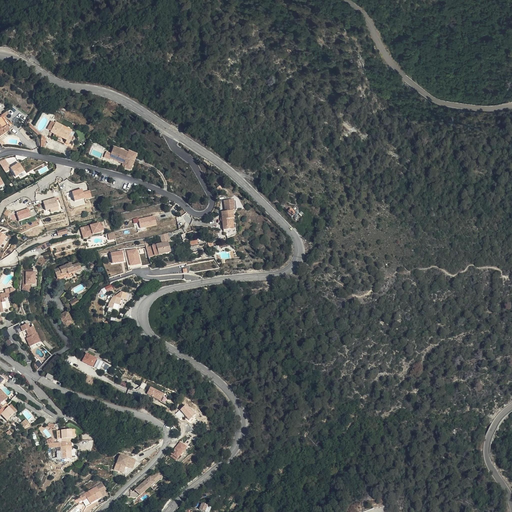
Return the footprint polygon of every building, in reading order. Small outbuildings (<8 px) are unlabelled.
[(3,111),(0,113),(0,131),(6,128),(3,124),(9,120),(3,111)] [(71,125),(55,118),(53,120),(70,128),(71,125)] [(54,129),(59,131),(67,135),(65,137),(69,139),(73,132),(69,130),(70,128),(53,120),(50,127),(54,129)] [(127,152),(112,147),(108,158),(120,163),(121,160),(124,161),(123,164),(122,167),(125,168),(126,165),(129,166),(133,156),(127,154),(127,152)] [(126,165),(125,168),(131,170),(136,153),(128,150),(127,152),(127,154),(133,156),(129,166),(126,165)] [(15,177),(25,172),(20,162),(10,167),(15,177)] [(83,188),(72,192),(75,202),(92,197),(90,190),(84,192),(83,188)] [(57,197),(43,201),(46,211),(60,206),(57,197)] [(220,212),(233,216),(233,211),(234,210),(237,210),(236,199),(223,200),(224,211),(220,212)] [(17,211),(19,220),(31,217),(30,208),(17,211)] [(299,218),(294,214),(291,217),(296,222),(299,218)] [(140,222),(141,228),(158,225),(156,215),(133,219),(134,223),(140,222)] [(228,217),(220,215),(222,230),(230,229),(229,218),(233,218),(232,218),(228,217)] [(102,222),(80,228),(82,234),(84,234),(87,236),(88,236),(97,233),(96,231),(100,230),(103,229),(102,222)] [(168,234),(158,236),(160,244),(169,242),(170,242),(168,234)] [(160,244),(152,246),(155,257),(171,253),(169,242),(160,244)] [(200,244),(190,247),(192,253),(202,250),(200,244)] [(152,246),(146,247),(148,258),(155,257),(152,246)] [(136,248),(126,251),(129,261),(130,266),(140,263),(136,248)] [(121,252),(110,255),(112,265),(124,262),(121,252)] [(81,269),(79,263),(71,265),(70,263),(65,264),(65,265),(53,268),(55,274),(67,271),(67,273),(70,272),(81,269)] [(32,273),(25,273),(26,285),(36,285),(35,273),(32,273)] [(114,289),(113,284),(102,287),(103,292),(114,289)] [(15,296),(13,287),(4,289),(4,293),(0,293),(0,312),(3,312),(2,304),(0,303),(0,302),(2,302),(5,301),(4,298),(15,296)] [(122,293),(119,296),(116,301),(114,306),(120,309),(122,305),(125,306),(127,300),(124,298),(124,294),(122,293)] [(73,322),(67,311),(59,315),(65,326),(73,322)] [(26,322),(19,325),(21,329),(25,328),(27,335),(25,336),(28,344),(38,341),(34,331),(32,325),(28,327),(26,322)] [(97,359),(86,353),(82,361),(93,367),(97,359)] [(5,380),(0,383),(0,388),(2,388),(4,388),(6,389),(9,386),(5,380)] [(147,394),(161,400),(165,393),(150,387),(147,394)] [(0,421),(3,425),(12,419),(7,412),(3,405),(0,400),(0,421)] [(186,404),(180,409),(189,420),(195,415),(186,404)] [(62,441),(72,441),(72,438),(71,429),(60,430),(61,439),(62,441)] [(72,445),(72,441),(62,441),(59,442),(60,447),(61,446),(62,458),(70,458),(73,458),(72,453),(72,445)] [(187,447),(180,442),(171,453),(172,454),(178,458),(187,447)] [(119,455),(114,469),(120,471),(121,468),(124,469),(125,465),(126,462),(130,464),(129,467),(131,468),(132,468),(133,468),(133,467),(136,460),(128,457),(127,458),(126,458),(126,456),(121,454),(121,455),(120,455),(119,455)] [(157,489),(152,482),(136,495),(141,502),(157,489)] [(105,493),(100,486),(78,502),(82,507),(85,511),(102,500),(99,497),(105,493)] [(141,502),(136,495),(134,497),(130,493),(127,495),(124,498),(122,500),(119,504),(138,505),(141,502)]
